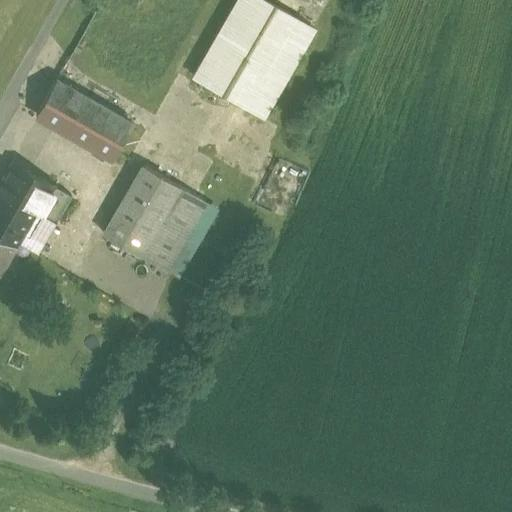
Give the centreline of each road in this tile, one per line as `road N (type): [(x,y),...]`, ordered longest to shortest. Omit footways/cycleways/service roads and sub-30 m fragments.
road 1 (unknown): [(7,455),(83,180),(70,150),(3,109)]
road 2 (unclassified): [(0,453),(209,511)]
